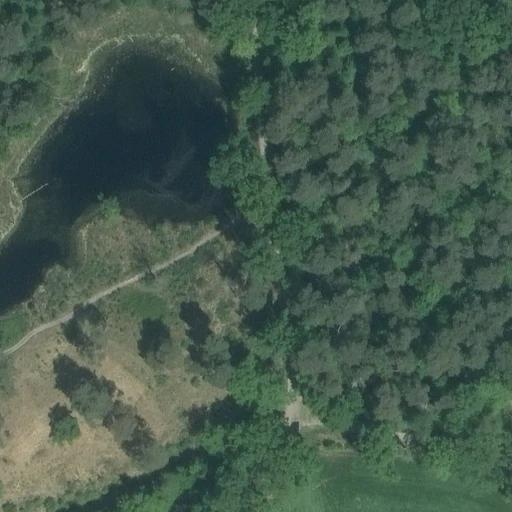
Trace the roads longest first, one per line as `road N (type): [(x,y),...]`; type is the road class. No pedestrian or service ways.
road 1 (track): [(299,415),(88,511)]
road 2 (track): [(299,415),(317,427),(443,440),(511,459)]
road 3 (track): [(274,202),(299,415)]
road 4 (track): [(254,0),(274,202)]
